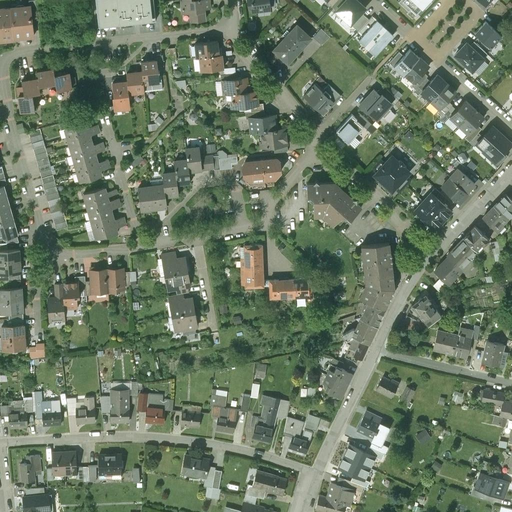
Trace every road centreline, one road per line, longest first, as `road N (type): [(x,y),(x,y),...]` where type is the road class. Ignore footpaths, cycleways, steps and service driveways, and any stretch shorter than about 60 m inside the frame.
road 1 (residential): [(52,253),(21,149),(7,60),(235,29)]
road 2 (residential): [(318,477),(193,442),(0,440)]
road 3 (residential): [(435,250),(321,147)]
road 4 (residential): [(318,477),(377,346)]
road 5 (residential): [(511,122),(407,30)]
road 6 (residential): [(377,346),(511,380)]
road 7 (residential): [(315,138),(235,29)]
road 8 (residential): [(142,246),(109,125)]
